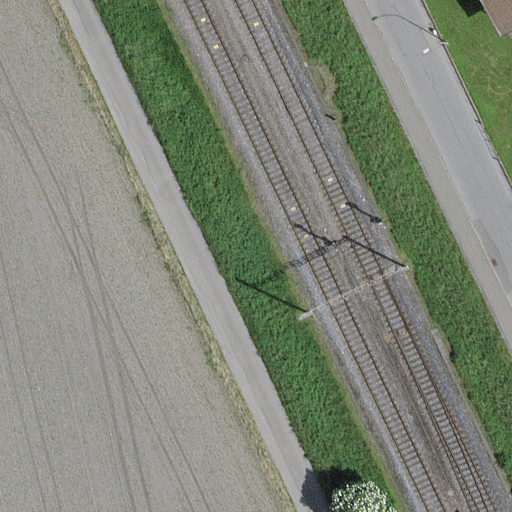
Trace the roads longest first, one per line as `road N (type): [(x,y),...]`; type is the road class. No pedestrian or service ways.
road 1 (unclassified): [(314,511),(73,0)]
road 2 (residential): [(397,0),(511,245)]
